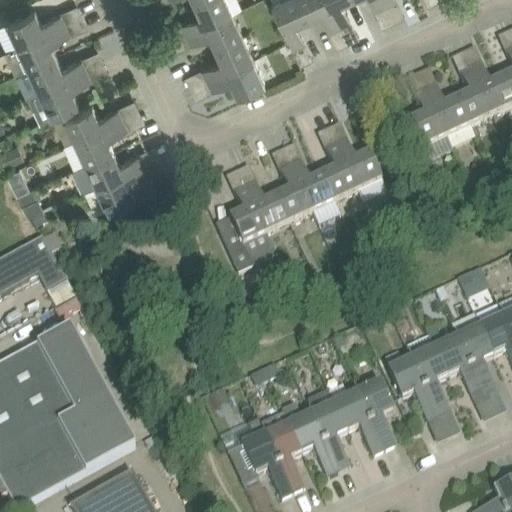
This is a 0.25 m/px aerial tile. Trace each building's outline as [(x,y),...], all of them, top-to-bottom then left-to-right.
[(181,24),(186,34),(234,12),(228,0),(198,0),(195,2),(201,15),(181,24)] [(274,0),(272,1),(285,30),(293,48),(304,43),(295,23),(307,18),(299,0),(274,0)] [(329,31),(339,27),(327,0),(299,0),(307,18),(320,12),(329,31)] [(341,2),(345,0),(327,0),(339,27),(350,22),(341,2)] [(383,0),(370,0),(375,10),(386,5),(383,0)] [(8,22),(19,45),(66,23),(61,13),(41,23),(35,10),(12,21),(7,10),(0,12),(0,15),(4,24),(8,22)] [(211,35),(216,48),(244,36),(234,12),(186,34),(191,44),(211,35)] [(71,34),(66,23),(19,45),(5,52),(16,75),(29,69),(57,56),(51,44),(71,34)] [(208,80),(255,59),(244,36),(216,48),(222,60),(203,69),(208,80)] [(511,100),(511,53),(507,56),(511,67),(511,77),(503,82),(511,100)] [(57,56),(29,69),(40,92),(87,70),(82,59),(63,68),(57,56)] [(255,59),(208,80),(212,90),(232,81),(238,94),(265,82),(255,59)] [(471,73),(493,120),(511,110),(511,100),(503,82),(491,87),(482,68),(471,73)] [(92,80),(87,70),(40,92),(29,97),(34,109),(46,104),(51,115),(78,102),(72,89),(92,80)] [(470,97),(457,103),(470,130),(493,120),(471,73),(461,77),(470,97)] [(447,141),(470,130),(457,103),(445,109),(436,89),(425,94),(447,141)] [(424,152),(447,141),(425,94),(415,99),(424,118),(411,124),(424,152)] [(93,104),(65,117),(76,140),(123,118),(118,108),(99,117),(93,104)] [(128,129),(123,118),(76,140),(87,163),(115,150),(108,138),(128,129)] [(337,148),(359,195),(382,184),(369,157),(356,163),(347,144),(337,148)] [(0,152),(0,153),(6,167),(24,159),(18,145),(0,152)] [(336,206),(359,195),(337,148),(326,153),(335,173),(323,179),(336,206)] [(115,150),(87,163),(98,186),(144,165),(140,154),(121,163),(115,150)] [(149,175),(144,165),(98,186),(108,210),(136,197),(130,184),(149,175)] [(301,165),(291,170),(312,216),(336,206),(323,179),(311,184),(301,165)] [(277,200),(289,227),(312,216),(291,170),(280,175),(290,194),(277,200)] [(511,175),(502,180),(508,194),(511,191),(511,175)] [(30,188),(27,181),(14,187),(17,195),(30,188)] [(256,186),(245,191),(266,238),(289,227),(277,200),(265,206),(256,186)] [(33,189),(18,196),(23,207),(38,200),(33,189)] [(231,221),(235,231),(220,237),(239,277),(253,270),(243,248),(266,238),(245,191),(235,196),(244,215),(231,221)] [(460,198),(466,212),(478,207),(472,193),(460,198)] [(435,210),(430,215),(431,220),(435,224),(440,224),(444,220),(444,214),(440,210),(435,210)] [(414,222),(396,231),(403,244),(421,236),(414,222)] [(44,242),(52,256),(62,250),(54,236),(44,242)] [(0,298),(39,277),(47,293),(56,310),(75,300),(66,283),(66,282),(52,256),(44,242),(42,239),(0,262),(0,298)] [(357,251),(345,257),(351,270),(363,264),(357,251)] [(54,258),(60,269),(67,265),(61,254),(54,258)] [(471,276),(457,283),(461,292),(475,286),(471,276)] [(306,290),(300,278),(289,284),(294,296),(306,290)] [(448,300),(443,289),(435,293),(441,303),(448,300)] [(253,312),(254,311),(270,304),(268,300),(250,292),(247,294),(245,295),(253,312)] [(511,301),(497,309),(511,339),(511,301)] [(74,302),(53,314),(58,323),(79,311),(74,302)] [(511,339),(497,309),(475,319),(494,359),(506,354),(511,367),(511,339)] [(494,359),(475,319),(475,318),(452,329),(457,341),(485,400),(497,394),(483,365),(494,359)] [(0,482),(16,511),(20,511),(136,449),(71,330),(0,369),(0,482)] [(347,347),(342,338),(333,343),(338,351),(347,347)] [(435,352),(434,352),(428,340),(406,351),(439,421),(451,415),(437,386),(448,380),(435,352)] [(485,400),(457,341),(435,352),(448,380),(460,375),(474,405),(485,400)] [(439,421),(406,351),(411,363),(389,373),(394,384),(402,402),(414,396),(428,426),(439,421)] [(263,373),(268,385),(281,379),(275,368),(275,367),(263,373)] [(256,390),(268,385),(263,373),(250,378),(256,390)] [(395,414),(386,396),(381,385),(358,396),(385,454),(396,449),(383,420),(395,414)] [(224,392),(209,399),(215,413),(230,407),(224,392)] [(358,396),(348,401),(335,407),(348,436),(360,430),(374,460),(385,454),(358,396)] [(348,436),(335,407),(334,407),(312,417),(340,476),(351,471),(337,441),(348,436)] [(289,428),(288,428),(283,417),(261,427),(294,497),(305,492),(291,462),(303,457),(289,428)] [(289,428),(303,457),(314,452),(328,481),(340,476),(312,417),(289,428)] [(294,497),(261,427),(260,423),(248,428),(255,443),(228,455),(243,489),(260,481),(258,478),(268,473),(282,503),(294,497)] [(144,445),(148,452),(156,448),(152,440),(144,445)] [(156,448),(148,452),(154,462),(162,457),(156,448)] [(152,511),(133,476),(71,510),(72,510),(73,511),(152,511)] [(483,511),(511,511),(511,484),(494,492),(499,504),(483,511)]
